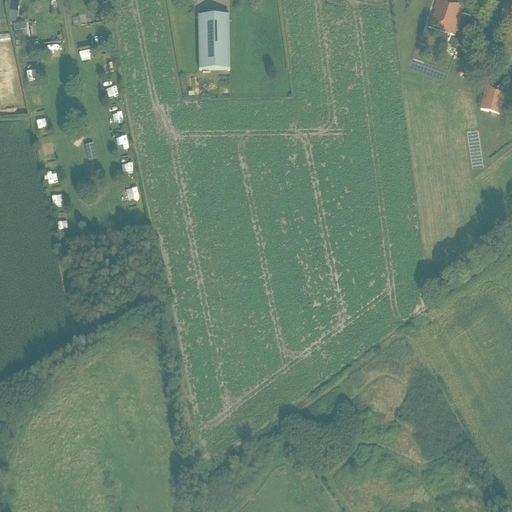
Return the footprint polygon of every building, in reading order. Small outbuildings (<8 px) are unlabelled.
[(7,0),(8,13),(8,23),(14,24),(15,23),(17,14),(19,0),(7,0)] [(437,0),(428,28),(454,37),(463,8),(440,0),(437,0)] [(501,16),(498,26),(511,29),(511,8),(504,6),(501,16)] [(197,17),(198,72),(230,71),(229,17),(197,17)] [(0,42),(10,43),(10,34),(0,34),(0,42)] [(59,46),(48,46),(48,62),(60,62),(59,46)] [(91,51),(79,52),(80,63),(92,61),(91,51)] [(104,72),(113,72),(112,64),(103,64),(104,72)] [(28,83),(39,81),(37,68),(25,70),(28,83)] [(117,86),(101,87),(102,97),(117,96),(117,86)] [(480,111),(499,116),(504,95),(498,93),(499,89),(487,86),(480,111)] [(44,94),(31,97),(33,106),(46,103),(44,94)] [(122,114),(113,115),(114,124),(123,123),(122,114)] [(116,140),(119,150),(128,147),(125,137),(116,140)] [(92,145),(84,147),(87,161),(96,159),(92,145)] [(46,175),(49,185),(64,181),(61,171),(46,175)] [(126,190),(128,200),(138,198),(136,188),(126,190)] [(141,214),(132,216),(134,225),(143,222),(141,214)] [(58,231),(67,230),(66,218),(57,219),(58,231)] [(92,273),(83,275),(84,283),(94,281),(92,273)]
